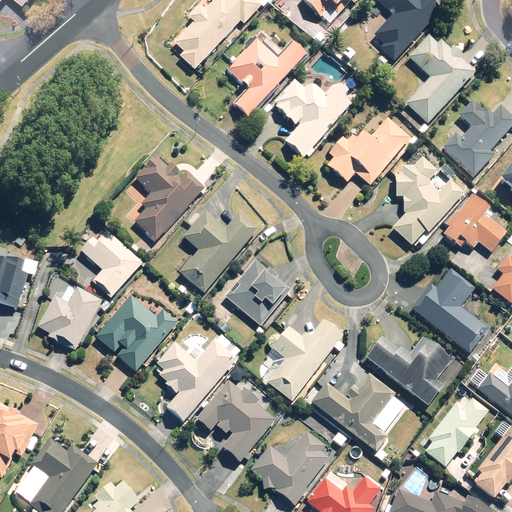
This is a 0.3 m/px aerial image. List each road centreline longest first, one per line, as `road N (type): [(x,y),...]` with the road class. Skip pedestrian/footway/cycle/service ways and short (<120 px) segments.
road 1 (residential): [(81,7),(157,90),(305,209)]
road 2 (residential): [(195,496),(164,457),(98,404),(0,358)]
road 3 (residential): [(305,209),(344,231),(381,272),(379,284),(354,297),(313,249)]
